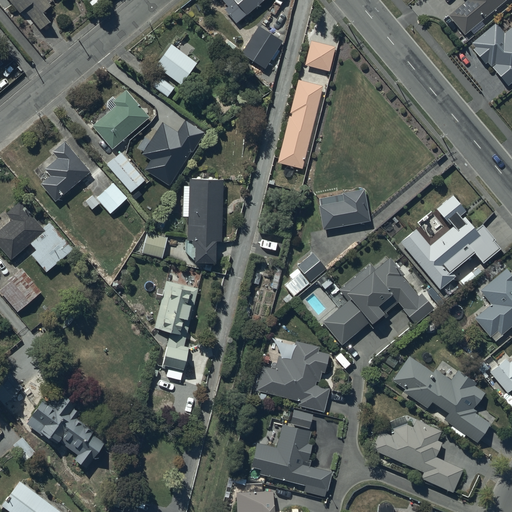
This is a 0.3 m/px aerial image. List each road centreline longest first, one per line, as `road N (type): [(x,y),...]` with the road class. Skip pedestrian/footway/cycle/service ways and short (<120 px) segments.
road 1 (residential): [(356,0),(511,187)]
road 2 (residential): [(148,0),(0,123)]
